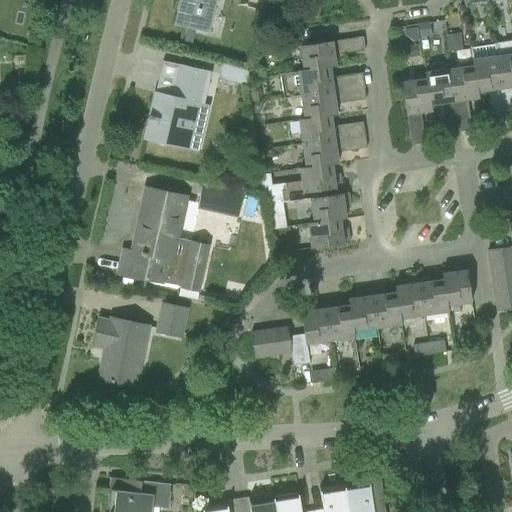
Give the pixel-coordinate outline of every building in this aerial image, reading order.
[(178,0),(173,23),(193,28),(196,14),(211,17),(215,0),(178,0)] [(428,24),(421,25),(418,26),(420,39),(430,37),(428,24)] [(194,32),(186,30),(183,43),(191,45),(194,32)] [(456,32),(448,34),(444,34),(447,55),(460,53),(456,32)] [(299,46),(302,70),(302,71),(328,68),(334,67),(333,55),(363,51),(361,37),(299,46)] [(425,54),(442,51),(440,40),(423,43),(425,54)] [(511,41),(493,44),(505,119),(511,118),(511,41)] [(469,49),(470,61),(471,66),(471,68),(475,93),(477,92),(487,91),(491,121),(505,119),(493,44),(492,44),(492,46),(469,49)] [(416,45),(404,47),(406,59),(418,56),(416,45)] [(210,73),(162,62),(143,140),(196,152),(200,138),(184,134),(192,104),(203,106),(210,73)] [(248,70),(221,64),(218,79),(245,85),(248,70)] [(471,66),(448,70),(457,132),(470,130),(466,100),(477,98),(477,92),(475,93),(471,68),(471,66)] [(295,71),(295,72),(278,75),(282,99),(299,96),(362,87),(360,74),(330,78),(328,68),(302,71),(302,70),(295,71)] [(424,73),(424,79),(425,79),(429,105),(430,105),(440,104),(444,134),(457,132),(448,70),(424,73)] [(425,79),(424,79),(401,83),(410,145),(424,143),(419,113),(431,111),(430,105),(429,105),(425,79)] [(299,96),(302,118),(302,120),(329,116),(330,116),(335,116),(334,104),(364,100),(362,87),(299,96)] [(296,119),(299,144),(363,135),(361,122),(331,127),(330,116),(329,116),(302,120),(302,118),(296,119)] [(299,144),(303,167),(303,169),(331,165),(336,164),(335,153),(365,148),(363,135),(299,144)] [(257,164),(258,174),(268,172),(267,163),(257,164)] [(268,172),(258,174),(261,190),(264,201),(275,200),(280,199),(281,201),(287,200),(287,196),(340,188),(338,177),(332,178),(331,165),(303,169),(303,167),(297,168),(299,182),(278,185),(270,185),(268,172)] [(116,274),(136,278),(162,284),(162,283),(179,287),(177,297),(205,303),(206,298),(197,296),(207,247),(190,243),(197,208),(236,217),(241,194),(202,186),(198,204),(185,201),(185,197),(144,188),(130,251),(121,250),(116,274)] [(308,199),(312,221),(312,222),(338,218),(339,220),(344,219),(343,205),(348,204),(347,193),(308,199)] [(275,200),(264,201),(265,211),(267,231),(274,230),(274,228),(279,227),(275,200)] [(306,222),(307,229),(310,248),(348,243),(346,232),(340,233),(339,220),(338,218),(312,222),(312,221),(306,222)] [(288,226),(279,227),(274,228),(274,230),(277,253),(291,251),(288,226)] [(487,250),(488,263),(511,259),(511,250),(511,251),(510,247),(487,250)] [(511,259),(488,263),(490,275),(511,271),(511,259)] [(440,274),(441,280),(442,280),(446,306),(470,302),(465,264),(453,266),(454,272),(440,274)] [(511,271),(490,275),(492,287),(511,284),(511,271)] [(428,276),(417,277),(423,315),(447,312),(446,306),(442,280),(441,280),(429,282),(428,276)] [(393,287),(394,293),(395,293),(399,319),(399,318),(423,315),(417,277),(406,279),(407,285),(393,287)] [(511,284),(492,287),(494,299),(511,296),(511,284)] [(381,289),(370,290),(376,328),(400,324),(399,318),(399,319),(395,293),(394,293),(382,294),(381,289)] [(346,300),(347,306),(348,305),(352,331),(376,328),(370,290),(359,292),(360,298),(346,300)] [(511,296),(494,299),(496,312),(511,309),(511,296)] [(334,302),(323,303),(328,341),(353,337),(352,331),(348,305),(347,306),(335,307),(334,302)] [(288,336),(292,366),(308,364),(305,344),(328,341),(323,303),(313,304),(313,310),(300,312),(303,334),(288,336)] [(187,310),(161,304),(155,332),(181,338),(187,310)] [(96,379),(126,385),(136,387),(148,326),(109,318),(108,321),(98,319),(92,346),(103,349),(96,379)] [(274,329),(276,342),(278,354),(290,353),(288,336),(287,328),(274,329)] [(274,329),(262,331),(265,356),(278,354),(276,342),(274,329)] [(262,331),(250,333),(253,358),(265,356),(262,331)] [(459,333),(460,344),(476,341),(474,331),(459,333)] [(443,342),(427,344),(428,354),(444,352),(443,342)] [(411,346),(413,357),(428,354),(427,344),(411,346)] [(396,354),(380,357),(381,367),(397,365),(396,354)] [(364,359),(366,369),(381,367),(380,357),(364,359)] [(349,367),(333,370),(335,380),(350,378),(349,367)] [(333,370),(317,372),(309,373),(311,383),(335,380),(333,370)] [(367,486),(345,490),(348,511),(383,511),(378,474),(366,475),(367,486)] [(114,491),(111,511),(151,511),(152,506),(156,507),(156,508),(166,509),(167,497),(169,485),(108,477),(107,490),(114,491)] [(183,495),(190,495),(191,486),(184,485),(183,495)] [(310,511),(348,511),(345,490),(319,494),(321,509),(310,511)] [(299,511),(298,497),(273,501),(275,511),(299,511)] [(248,511),(275,511),(273,501),(248,505),(248,511)]
